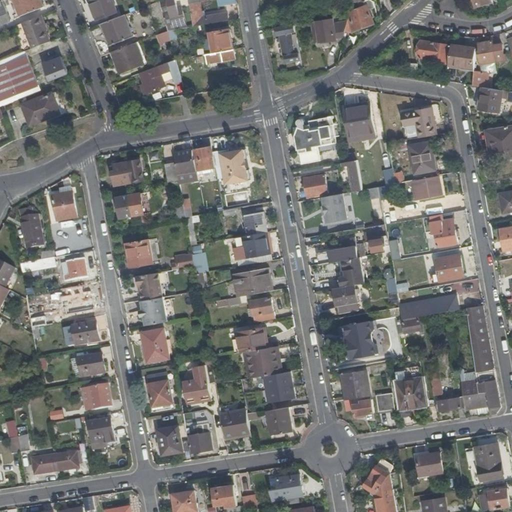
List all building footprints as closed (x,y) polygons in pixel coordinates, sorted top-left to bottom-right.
[(45,8),(41,0),(15,0),(21,16),(45,8)] [(98,20),(118,12),(113,0),(93,0),(91,1),(98,20)] [(168,0),(161,2),(168,30),(169,32),(177,30),(183,29),(175,0),(168,0)] [(369,10),(376,7),(375,2),(372,0),(366,0),(360,2),(352,1),(349,14),(346,31),(353,32),(363,28),(366,27),(374,24),(369,10)] [(194,27),(204,25),(204,24),(229,20),(227,13),(202,17),(200,2),(190,4),(194,27)] [(6,7),(0,8),(0,25),(11,21),(6,7)] [(126,14),(102,23),(110,45),(133,36),(126,14)] [(336,39),(345,37),(346,31),(349,14),(312,22),(315,36),(319,35),(321,42),(336,39)] [(43,15),(23,23),(31,45),(49,38),(45,26),(47,25),(43,15)] [(296,33),(294,25),(276,28),(278,36),(280,35),(285,56),(286,55),(288,62),(300,60),(296,35),(292,35),(292,33),(296,33)] [(168,30),(158,34),(162,45),(171,41),(169,32),(168,30)] [(169,32),(171,41),(177,39),(178,39),(177,30),(169,32)] [(214,53),(234,50),(231,30),(210,33),(211,38),(214,53)] [(204,40),(206,55),(214,53),(211,38),(204,40)] [(441,63),(450,64),(452,46),(422,40),(419,57),(421,58),(439,60),(442,61),(441,63)] [(481,64),(496,62),(497,62),(505,60),(502,44),(494,45),(493,41),(479,43),(480,51),(479,51),(481,64)] [(136,43),(112,52),(121,74),(145,65),(136,43)] [(450,64),(449,65),(475,68),(477,48),(452,46),(450,64)] [(206,55),(208,64),(214,63),(236,59),(234,50),(214,53),(206,55)] [(0,61),(0,104),(1,107),(35,94),(33,88),(40,86),(29,57),(27,51),(0,61)] [(63,58),(45,65),(51,81),(69,74),(63,58)] [(176,60),(141,73),(146,85),(149,93),(166,87),(164,82),(173,78),(175,83),(182,81),(176,60)] [(482,71),(489,72),(498,73),(496,62),(481,64),(482,71)] [(410,76),(417,77),(419,64),(411,64),(410,76)] [(475,71),(473,86),(488,86),(489,72),(482,71),(475,71)] [(285,73),(286,80),(296,79),(294,72),(287,73),(285,73)] [(275,75),(276,82),(286,80),(285,73),(275,75)] [(35,94),(42,91),(40,86),(33,88),(35,94)] [(501,112),(504,90),(484,87),(480,110),(501,112)] [(53,93),(23,105),(31,125),(46,119),(46,117),(60,112),(53,93)] [(354,138),(375,135),(370,107),(349,111),(352,126),(353,136),(354,138)] [(345,112),(349,139),(354,138),(353,136),(352,126),(349,111),(345,112)] [(412,126),(414,139),(432,135),(428,112),(409,116),(409,112),(396,115),(398,128),(412,126)] [(305,122),(305,121),(304,120),(302,120),(301,120),(300,121),(299,121),(299,122),(299,123),(299,124),(300,126),(301,127),(302,127),(295,128),(299,154),(300,154),(302,165),(321,161),(318,146),(337,143),(333,119),(334,119),(334,116),(319,119),(320,126),(311,128),(310,124),(306,125),(305,122)] [(319,119),(305,121),(305,122),(306,125),(310,124),(311,128),(320,126),(319,119)] [(486,145),(488,155),(508,151),(511,150),(511,127),(488,133),(490,144),(486,145)] [(354,138),(355,144),(376,140),(375,135),(354,138)] [(414,174),(436,170),(431,141),(409,146),(414,174)] [(216,169),(214,158),(211,146),(204,148),(204,149),(201,149),(195,150),(196,161),(198,172),(216,169)] [(222,151),(226,184),(251,181),(247,148),(222,151)] [(179,175),(198,172),(196,161),(194,161),(193,150),(176,153),(178,163),(177,164),(179,175)] [(358,160),(347,163),(343,163),(343,167),(349,166),(354,192),(363,190),(358,160)] [(141,162),(116,166),(117,172),(113,173),(116,186),(145,180),(141,162)] [(167,166),(169,183),(180,181),(180,179),(179,175),(177,164),(167,166)] [(393,168),(384,170),(387,185),(396,183),(393,168)] [(403,171),(395,173),(397,182),(405,180),(403,171)] [(180,181),(181,185),(199,181),(199,176),(198,172),(179,175),(180,179),(180,181)] [(307,197),(329,193),(326,174),(304,178),(307,197)] [(439,176),(416,180),(419,200),(443,195),(439,176)] [(379,187),(369,189),(372,200),(381,198),(381,194),(379,187)] [(74,191),(62,193),(54,195),(58,220),(78,216),(74,191)] [(511,212),(511,191),(500,194),(503,214),(511,212)] [(349,220),(344,193),(342,194),(319,198),(324,224),(349,220)] [(122,219),(145,215),(142,194),(115,198),(117,210),(120,210),(122,219)] [(178,220),(187,218),(187,217),(184,205),(175,207),(178,220)] [(455,230),(452,212),(431,216),(433,234),(437,233),(439,247),(453,244),(453,241),(458,240),(456,230),(455,230)] [(249,236),(268,232),(265,213),(246,216),(249,236)] [(41,215),(42,215),(41,214),(24,217),(24,218),(25,218),(30,246),(29,246),(29,248),(47,244),(47,243),(46,243),(41,215)] [(187,218),(192,246),(197,245),(192,217),(187,217),(187,218)] [(389,243),(386,224),(370,227),(374,252),(385,250),(384,247),(390,246),(389,243)] [(511,227),(501,230),(504,251),(511,249),(511,227)] [(249,236),(244,236),(248,259),(272,254),(268,232),(249,236)] [(139,262),(140,267),(154,264),(150,241),(127,245),(130,264),(139,262)] [(398,242),(389,243),(390,246),(391,252),(393,262),(401,261),(398,242)] [(42,259),(56,256),(55,249),(41,252),(42,259)] [(318,253),(319,265),(331,263),(341,261),(359,258),(357,250),(330,255),(330,253),(318,253)] [(196,266),(193,254),(177,257),(179,269),(196,266)] [(57,264),(56,256),(42,259),(40,259),(41,267),(57,264)] [(66,279),(89,275),(86,257),(68,260),(70,273),(65,274),(66,279)] [(359,258),(341,261),(342,270),(345,271),(346,276),(340,277),(342,287),(346,287),(355,285),(366,283),(361,257),(359,258)] [(462,257),(437,262),(441,283),(466,279),(462,257)] [(0,284),(6,288),(16,268),(0,259),(0,284)] [(241,297),(271,292),(269,277),(270,277),(269,269),(234,274),(235,283),(237,283),(239,297),(241,297)] [(164,297),(165,297),(161,273),(138,277),(139,286),(142,286),(145,300),(164,297)] [(392,300),(399,299),(398,294),(395,278),(389,279),(392,300)] [(477,280),(418,288),(419,299),(466,293),(467,300),(479,298),(477,280)] [(0,310),(11,290),(6,288),(0,284),(0,310)] [(355,285),(346,287),(346,288),(335,290),(335,292),(336,297),(339,312),(357,309),(356,302),(358,302),(355,285)] [(77,312),(95,309),(92,290),(69,294),(70,300),(75,299),(77,312)] [(164,297),(145,300),(143,301),(144,310),(145,317),(147,325),(168,322),(164,297)] [(242,303),(241,297),(239,297),(228,299),(229,306),(242,303)] [(256,322),(276,319),(273,297),(252,302),(256,322)] [(421,305),(401,309),(403,320),(422,317),(421,305)] [(484,305),(468,308),(471,327),(487,324),(484,305)] [(54,323),(69,320),(67,312),(52,315),(54,323)] [(396,321),(399,334),(420,330),(420,333),(425,332),(422,317),(403,320),(396,321)] [(77,344),(101,340),(98,321),(74,325),(77,344)] [(495,370),(487,324),(471,327),(477,373),(495,370)] [(150,349),(152,362),(171,359),(166,329),(144,332),(146,349),(147,350),(150,349)] [(238,333),(242,353),(247,352),(269,348),(266,329),(238,333)] [(343,333),(344,341),(361,338),(359,330),(343,333)] [(361,338),(344,341),(347,358),(356,357),(356,354),(371,352),(369,344),(362,345),(361,338)] [(278,363),(275,347),(269,348),(247,352),(251,379),(254,378),(255,378),(267,376),(283,373),(283,372),(281,362),(278,363)] [(146,363),(152,362),(150,349),(147,350),(146,349),(144,349),(146,363)] [(387,354),(388,361),(403,358),(402,352),(387,354)] [(83,375),(107,371),(103,353),(80,357),(83,375)] [(39,362),(40,363),(41,369),(48,367),(46,357),(39,359),(39,362)] [(214,368),(212,358),(202,360),(202,365),(195,366),(198,380),(184,383),(187,401),(195,400),(213,397),(208,369),(214,368)] [(403,417),(427,413),(420,368),(396,372),(403,417)] [(502,407),(495,370),(477,373),(480,393),(488,392),(489,401),(490,405),(491,413),(491,414),(497,413),(502,407)] [(370,397),(367,371),(343,375),(347,400),(353,399),(356,417),(376,414),(374,398),(370,397)] [(477,373),(461,376),(464,395),(480,393),(477,373)] [(165,406),(174,404),(168,374),(149,377),(150,386),(154,411),(166,409),(165,406)] [(255,378),(254,378),(255,384),(247,385),(249,394),(269,391),(267,376),(255,378)] [(432,380),(434,395),(443,394),(440,379),(432,380)] [(113,405),(109,383),(92,386),(84,387),(88,409),(96,408),(113,405)] [(377,395),(379,411),(397,409),(394,392),(377,395)] [(464,395),(464,397),(466,409),(478,407),(477,403),(489,401),(488,392),(480,393),(464,395)] [(459,409),(460,419),(467,418),(466,409),(464,397),(439,400),(440,411),(459,409)] [(479,415),(491,413),(490,405),(478,407),(479,415)] [(294,432),(289,407),(269,411),(273,436),(294,432)] [(52,419),(65,417),(64,409),(51,411),(52,419)] [(249,414),(248,410),(222,414),(226,438),(252,434),(249,414)] [(259,411),(249,413),(251,420),(260,418),(259,411)] [(106,438),(116,437),(113,417),(90,422),(94,443),(106,441),(106,438)] [(19,437),(17,421),(9,423),(11,438),(19,437)] [(193,453),(213,449),(209,424),(198,426),(199,435),(190,437),(193,453)] [(163,455),(184,452),(179,428),(159,431),(163,455)] [(29,435),(19,437),(22,452),(31,450),(29,435)] [(19,437),(11,438),(10,439),(13,454),(22,452),(19,437)] [(483,480),(505,477),(499,442),(477,446),(483,480)] [(78,452),(56,455),(59,471),(80,468),(81,468),(82,468),(79,451),(78,451),(78,452)] [(421,477),(443,473),(440,453),(417,457),(421,477)] [(59,471),(56,455),(35,459),(34,457),(33,458),(36,475),(37,475),(37,474),(59,471)] [(379,511),(396,511),(390,474),(378,465),(364,486),(377,494),(379,511)] [(279,487),(281,500),(282,499),(304,496),(300,474),(277,478),(279,487)] [(233,485),(213,488),(215,505),(226,503),(226,507),(236,505),(233,485)] [(275,501),(281,500),(279,487),(273,488),(275,501)] [(491,493),(493,509),(511,506),(508,489),(491,491),(491,493)] [(176,511),(187,511),(198,510),(195,490),(173,495),(176,511)] [(482,510),(493,509),(491,493),(479,495),(482,510)] [(253,496),(243,497),(244,506),(245,511),(255,510),(253,496)] [(453,511),(452,506),(446,507),(444,499),(424,502),(425,511),(453,511)]
